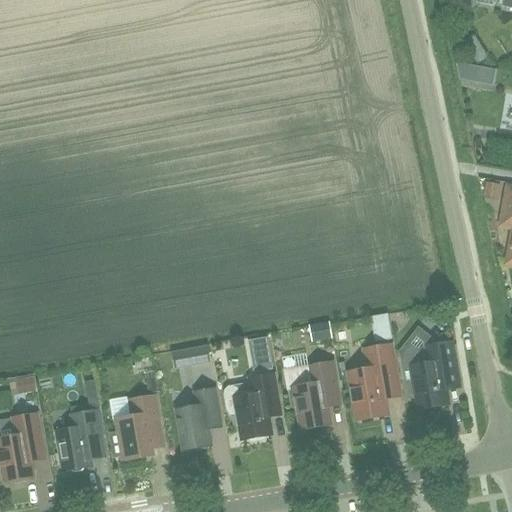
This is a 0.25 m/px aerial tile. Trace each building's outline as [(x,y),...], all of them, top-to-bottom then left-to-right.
[(459,80),(478,84),(481,67),(456,63),(459,80)] [(511,187),(508,187),(500,227),(511,228),(511,230),(506,264),(511,265),(511,187)] [(457,373),(452,343),(426,348),(426,349),(416,350),(410,344),(400,356),(408,400),(416,398),(419,410),(448,405),(446,391),(459,389),(457,373)] [(391,346),(365,350),(368,370),(350,373),(358,421),(388,415),(385,401),(400,399),(396,373),(391,346)] [(291,389),(294,406),(298,406),(302,430),(331,425),(328,409),(340,407),(332,363),(284,372),(287,389),(291,389)] [(248,440),(252,442),(264,440),(266,437),(271,436),(269,419),(281,417),(278,399),(274,376),(250,380),(253,395),(240,398),(239,393),(236,390),(233,387),(229,388),(226,391),(225,396),(227,412),(231,415),(238,414),(243,440),(248,440)] [(18,395),(36,392),(34,377),(16,380),(18,395)] [(177,411),(184,451),(212,446),(209,431),(222,428),(215,390),(195,393),(198,407),(177,411)] [(156,396),(130,401),(133,417),(117,420),(119,432),(109,434),(113,458),(123,456),(124,461),(154,456),(153,450),(164,449),(156,396)] [(74,429),(56,432),(63,472),(72,470),(74,473),(83,471),(85,468),(93,467),(92,460),(106,458),(98,412),(72,416),(74,429)] [(16,437),(0,439),(0,451),(5,482),(11,481),(14,484),(26,482),(28,478),(34,477),(31,463),(45,461),(37,415),(12,419),(16,437)]
